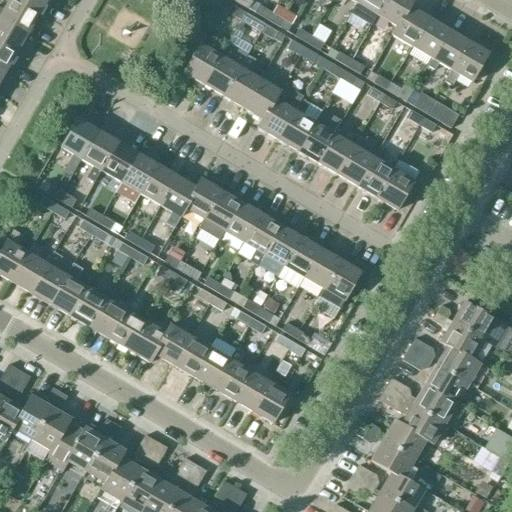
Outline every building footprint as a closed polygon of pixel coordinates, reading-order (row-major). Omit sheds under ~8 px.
[(38,17),(48,0),(10,0),(10,1),(38,17)] [(225,0),(247,12),(253,0),(225,0)] [(387,0),(360,0),(357,6),(351,16),(371,28),(377,17),(377,18),(387,0)] [(407,9),(409,9),(414,1),(412,0),(387,0),(377,18),(395,28),(396,29),(407,9)] [(0,21),(27,37),(38,17),(10,1),(3,11),(0,9),(0,21)] [(241,22),(246,14),(226,2),(221,10),(241,22)] [(268,22),(272,14),(260,7),(255,15),(268,22)] [(428,21),(409,9),(407,9),(396,29),(395,28),(390,36),(412,49),(428,21)] [(261,33),(265,26),(246,14),(241,22),(261,33)] [(272,14),(268,22),(280,29),(287,33),(292,26),(285,22),(272,14)] [(0,47),(15,57),(16,56),(27,37),(0,21),(0,47)] [(431,60),(448,32),(428,21),(412,49),(431,60)] [(325,35),(340,42),(345,32),(331,24),(325,35)] [(233,36),(239,39),(245,29),(239,25),(233,36)] [(265,26),(261,33),(273,40),(277,33),(265,26)] [(307,45),(311,37),(298,30),(294,37),(307,45)] [(451,72),(467,44),(448,32),(431,60),(426,68),(434,73),(439,65),(450,71),(451,72)] [(220,58),(219,58),(209,52),(214,43),(204,37),(199,46),(182,75),(202,88),(220,58)] [(311,37),(307,45),(319,53),(320,53),(324,46),(324,45),(311,37)] [(300,56),(304,49),(292,41),(288,49),(300,56)] [(248,56),(237,49),(229,44),(219,58),(220,58),(202,88),(222,99),(247,56),(248,57),(248,56)] [(451,88),(458,76),(471,84),(488,56),(467,44),(451,72),(450,71),(443,84),(451,88)] [(0,74),(4,77),(15,57),(0,47),(0,74)] [(304,49),(300,56),(313,64),(317,56),(304,49)] [(338,55),(334,61),(347,69),(351,61),(339,54),(338,55)] [(255,61),(248,57),(247,56),(222,99),(242,111),(259,81),(247,74),(255,61)] [(351,61),(347,69),(360,76),(364,69),(351,61)] [(331,65),(327,72),(340,80),(344,73),(331,65)] [(357,81),(357,80),(344,73),(340,80),(352,88),(352,89),(359,93),(363,84),(357,81)] [(378,77),(373,84),(386,92),(391,84),(378,77)] [(260,122),(278,93),(259,81),(242,111),(260,122)] [(401,89),(400,90),(391,84),(386,92),(406,104),(412,92),(405,88),(403,88),(402,88),(401,88),(401,89)] [(260,122),(256,130),(276,142),(294,113),(293,113),(301,100),(290,94),(281,88),(278,93),(260,122)] [(379,103),(383,96),(371,89),(367,96),(379,103)] [(425,115),(433,101),(421,94),(413,108),(425,115)] [(392,111),(396,104),(383,96),(379,103),(392,111)] [(313,125),(302,119),(310,106),(301,100),(293,113),(294,113),(276,142),(296,154),(313,125)] [(451,130),(458,118),(459,116),(433,101),(425,115),(451,130)] [(338,109),(333,118),(349,128),(355,120),(338,109)] [(341,124),(330,117),(321,112),(314,125),(313,125),(296,154),(316,166),(333,137),(341,124)] [(418,127),(423,119),(410,112),(406,119),(418,127)] [(431,134),(436,127),(423,119),(418,127),(431,134)] [(80,163),(97,133),(76,121),(59,151),(80,163)] [(116,145),(98,134),(97,133),(80,163),(92,170),(87,179),(95,183),(100,174),(99,174),(116,145)] [(352,148),(333,137),(316,166),(335,177),(352,148)] [(372,160),(361,154),(367,144),(359,139),(353,149),(352,148),(335,177),(355,189),(372,160)] [(136,156),(118,146),(116,145),(99,174),(100,174),(119,185),(136,156)] [(392,172),(381,166),(387,155),(378,150),(372,160),(355,189),(374,201),(392,172)] [(156,168),(138,157),(136,156),(119,185),(120,186),(115,195),(134,206),(139,197),(156,168)] [(175,179),(157,169),(156,168),(139,197),(158,208),(175,179)] [(392,172),(374,201),(395,213),(412,184),(392,172)] [(196,191),(194,190),(177,180),(175,179),(158,208),(171,216),(165,224),(174,229),(179,220),(180,221),(185,212),(184,211),(196,191)] [(204,223),(220,194),(199,182),(194,190),(196,191),(184,211),(185,212),(193,216),(204,223)] [(57,202),(62,193),(50,187),(45,195),(57,202)] [(62,193),(57,202),(71,210),(76,202),(62,193)] [(220,194),(204,223),(198,232),(219,243),(224,234),(240,206),(221,195),(220,194)] [(51,213),(55,205),(44,199),(39,206),(51,213)] [(63,237),(70,224),(75,217),(55,205),(51,213),(63,220),(56,233),(63,237)] [(260,217),(241,206),(240,206),(224,234),(224,235),(243,246),(260,217)] [(97,224),(101,216),(90,210),(85,217),(97,224)] [(185,212),(180,221),(188,226),(193,216),(185,212)] [(101,216),(97,224),(111,233),(115,225),(101,216)] [(90,236),(94,228),(75,217),(70,224),(90,236)] [(280,229),(260,218),(260,217),(243,246),(255,252),(249,262),(258,267),(264,257),(280,229)] [(94,228),(90,236),(103,244),(108,236),(94,228)] [(299,240),(280,229),(264,257),(283,269),(299,240)] [(26,255),(14,248),(20,236),(12,231),(6,243),(0,252),(0,278),(9,284),(26,255)] [(136,247),(140,239),(129,233),(125,240),(136,247)] [(140,239),(136,247),(151,255),(155,248),(140,239)] [(320,252),(300,241),(299,240),(283,269),(303,280),(320,252)] [(118,252),(129,259),(133,251),(122,245),(118,252)] [(46,266),(45,266),(35,260),(39,252),(31,247),(27,255),(26,255),(9,284),(29,295),(46,266)] [(142,267),(147,259),(133,251),(129,259),(142,267)] [(339,263),(320,252),(303,280),(323,292),(339,263)] [(65,278),(65,277),(55,272),(62,259),(52,253),(45,266),(46,266),(29,295),(49,307),(65,278)] [(176,270),(181,262),(169,255),(164,263),(176,270)] [(201,274),(181,262),(176,270),(196,282),(201,274)] [(339,311),(343,304),(352,289),(360,275),(339,263),(323,292),(318,299),(339,311)] [(85,289),(75,284),(83,271),(72,264),(65,277),(65,278),(49,307),(68,318),(85,289)] [(169,282),(174,274),(161,267),(157,275),(169,282)] [(174,274),(169,282),(183,290),(187,282),(174,274)] [(360,275),(352,289),(360,294),(368,280),(360,275)] [(216,293),(220,286),(207,278),(202,286),(216,293)] [(220,286),(216,293),(229,301),(233,294),(238,287),(224,280),(221,286),(220,286)] [(105,301),(86,290),(85,289),(68,318),(88,330),(105,301)] [(209,305),(213,298),(201,290),(196,298),(209,305)] [(253,303),(260,308),(267,297),(259,292),(253,303)] [(213,298),(209,305),(222,313),(226,305),(213,298)] [(269,300),(263,308),(274,314),(279,306),(269,300)] [(124,312),(106,301),(105,301),(88,330),(108,341),(124,312)] [(145,324),(134,317),(140,306),(131,301),(125,312),(124,312),(108,341),(128,353),(145,324)] [(255,317),(260,309),(247,301),(243,309),(255,317)] [(510,331),(495,323),(463,304),(452,324),(451,325),(483,343),(482,344),(498,353),(510,331)] [(446,322),(446,321),(449,316),(448,312),(439,307),(434,315),(446,322)] [(260,309),(255,317),(268,324),(273,316),(260,309)] [(248,328),(253,321),(240,313),(236,321),(248,328)] [(452,324),(446,321),(446,322),(434,315),(430,323),(438,327),(439,327),(446,334),(439,345),(446,349),(447,349),(471,363),(472,362),(482,344),(483,343),(451,325),(452,324)] [(253,321),(248,328),(261,336),(266,328),(253,321)] [(165,336),(164,335),(145,324),(128,353),(149,365),(154,357),(153,356),(165,336)] [(295,339),(299,332),(286,324),(282,332),(295,339)] [(190,339),(189,339),(168,327),(164,335),(165,336),(153,356),(154,357),(173,368),(190,339)] [(295,339),(307,347),(311,339),(299,332),(295,339)] [(288,351),(292,344),(280,336),(275,344),(288,351)] [(209,351),(209,350),(190,339),(173,368),(192,379),(209,351)] [(236,351),(235,350),(216,339),(209,351),(192,379),(212,391),(236,351)] [(430,365),(434,358),(433,351),(414,341),(408,352),(430,365)] [(301,359),(306,352),(292,344),(288,351),(301,359)] [(480,366),(472,362),(471,363),(447,349),(446,349),(435,368),(468,387),(480,366)] [(248,373),(237,367),(244,355),(236,351),(212,391),(232,402),(248,373)] [(427,371),(430,365),(408,352),(401,363),(419,373),(427,371)] [(0,392),(5,396),(19,373),(7,366),(0,378),(0,392)] [(456,407),(468,387),(435,368),(423,388),(456,407)] [(19,397),(30,379),(19,373),(5,396),(11,399),(19,397)] [(251,414),(268,385),(248,373),(232,402),(251,414)] [(416,401),(409,398),(408,390),(390,380),(384,391),(412,408),(444,427),(456,407),(423,388),(416,401)] [(288,397),(268,385),(251,414),(272,426),(288,397)] [(54,405),(60,394),(52,390),(48,398),(49,402),(54,405)] [(444,427),(412,408),(384,391),(377,402),(396,412),(406,418),(401,426),(400,427),(426,442),(425,443),(432,447),(444,427)] [(62,406),(67,399),(60,394),(54,405),(58,407),(62,406)] [(30,444),(50,411),(29,399),(22,412),(11,432),(11,433),(30,444)] [(22,412),(2,401),(0,404),(0,442),(4,445),(11,433),(11,432),(22,412)] [(71,423),(69,422),(50,411),(30,444),(49,455),(50,456),(68,425),(69,426),(71,423)] [(107,437),(114,426),(106,422),(101,430),(102,434),(107,437)] [(400,427),(401,426),(394,422),(382,443),(414,462),(425,443),(426,442),(400,427)] [(83,434),(81,433),(69,426),(68,425),(50,456),(49,455),(44,464),(60,474),(66,465),(65,464),(83,434)] [(116,438),(121,430),(114,426),(107,437),(112,439),(116,438)] [(377,440),(379,435),(378,431),(369,426),(365,433),(377,440)] [(104,442),(85,431),(83,430),(81,433),(83,434),(65,464),(66,465),(84,476),(104,442)] [(373,445),(377,440),(365,433),(360,441),(368,446),(373,445)] [(143,467),(156,444),(145,438),(135,455),(137,463),(143,467)] [(120,460),(121,460),(124,454),(104,442),(84,476),(103,487),(104,487),(120,460)] [(402,482),(403,481),(414,462),(382,443),(370,464),(390,476),(391,475),(402,482)] [(157,468),(168,450),(156,444),(143,467),(149,470),(157,468)] [(509,463),(499,457),(491,472),(500,478),(509,463)] [(140,472),(121,460),(120,460),(104,487),(103,487),(99,493),(120,505),(140,472)] [(181,489),(195,466),(183,460),(173,477),(175,485),(181,489)] [(195,490),(206,473),(195,466),(181,489),(187,492),(195,490)] [(374,492),(378,485),(376,477),(358,467),(352,478),(374,492)] [(15,470),(11,476),(18,480),(21,474),(15,470)] [(131,511),(142,511),(160,483),(140,472),(120,505),(131,511)] [(431,472),(428,478),(437,483),(440,477),(431,472)] [(412,511),(423,493),(403,481),(402,482),(391,475),(390,476),(379,494),(408,511),(412,511)] [(160,483),(142,511),(167,511),(178,494),(181,489),(175,485),(173,477),(167,487),(160,483)] [(371,498),(374,492),(352,478),(345,490),(364,500),(371,498)] [(483,482),(476,494),(487,500),(494,488),(483,482)] [(222,511),(235,489),(223,483),(213,500),(215,508),(222,511)] [(178,494),(167,511),(194,511),(198,506),(189,501),(195,490),(187,492),(181,489),(178,494)] [(235,511),(246,495),(235,489),(222,511),(221,511),(235,511)] [(408,511),(379,494),(368,511),(408,511)] [(480,511),(485,504),(474,497),(466,511),(468,511),(480,511)]
